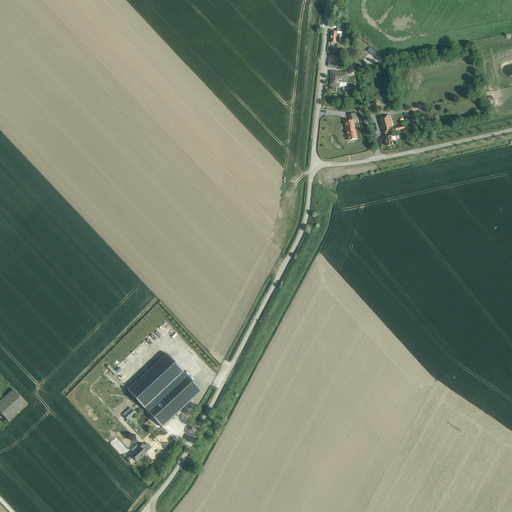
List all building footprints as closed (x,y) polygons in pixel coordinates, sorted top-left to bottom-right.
[(332,32),(330,43),(336,44),(336,47),(340,47),(340,44),(339,44),(340,33),(341,33),(341,30),(339,30),(337,32),(332,32)] [(347,83),(348,74),(332,72),(330,86),(338,87),(342,87),(343,83),(347,83)] [(492,97),(486,99),(487,102),(489,101),(491,108),(495,107),(493,100),(492,97)] [(349,121),(344,122),(346,129),(346,128),(347,130),(348,137),(350,137),(351,141),(357,139),(355,130),(354,130),(352,120),(355,120),(354,114),(348,115),(349,121)] [(384,134),(393,132),(388,115),(379,118),(384,134)] [(395,136),(385,137),(386,146),(387,146),(388,147),(390,146),(393,145),(392,142),(396,141),(395,136)] [(137,353),(146,345),(144,343),(135,351),(137,353)] [(127,389),(145,409),(183,373),(165,355),(127,389)] [(162,427),(190,401),(201,391),(183,373),(145,409),(162,427)] [(0,413),(8,422),(26,405),(13,390),(0,402),(0,413)] [(131,409),(124,417),(128,421),(135,413),(131,409)] [(146,453),(141,449),(144,446),(141,443),(138,446),(140,447),(131,456),(136,462),(146,453)]
